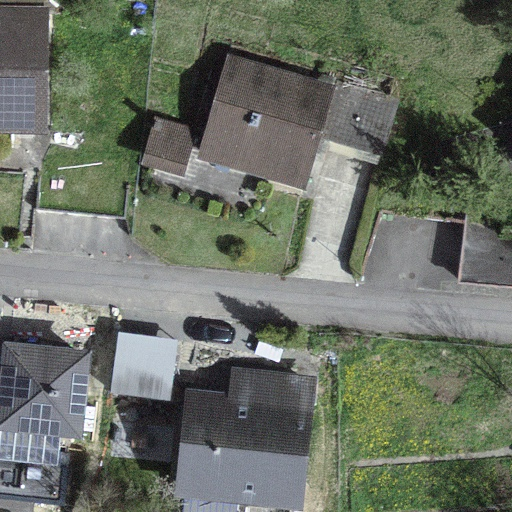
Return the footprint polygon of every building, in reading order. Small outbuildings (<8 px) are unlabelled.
[(0,127),(41,128),(43,14),(0,12),(0,127)] [(328,89),(229,60),(205,150),(271,170),(270,174),(303,184),(318,134),(381,153),(398,99),(331,79),(328,89)] [(154,121),(145,154),(184,166),(194,133),(154,121)] [(511,223),(464,219),(458,287),(511,290),(511,223)] [(180,345),(122,339),(115,401),(173,408),(180,345)] [(76,432),(84,357),(9,349),(1,424),(0,423),(0,459),(57,465),(60,430),(76,432)] [(291,511),(305,380),(241,373),(238,403),(193,398),(182,511),(291,511)]
